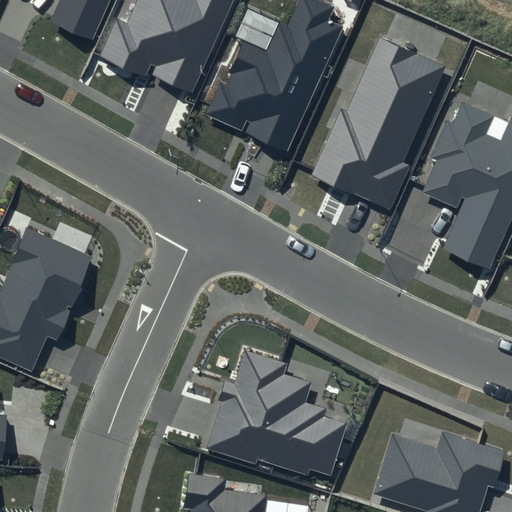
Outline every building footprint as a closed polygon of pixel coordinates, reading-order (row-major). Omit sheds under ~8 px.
[(111,0),(60,0),(50,22),(94,41),(111,0)] [(233,0),(137,0),(127,22),(117,17),(100,56),(144,75),(146,71),(192,91),(233,0)] [(321,0),(298,0),(287,26),(279,23),(267,51),(241,40),(227,72),(231,74),(227,85),(220,82),(205,115),(288,151),(344,25),(330,19),(335,6),(321,0)] [(445,66),(380,37),(347,111),(341,108),(311,175),(390,211),(410,166),(402,163),(445,66)] [(511,220),(511,114),(500,141),(485,135),(494,115),(463,102),(453,124),(447,121),(431,157),(436,160),(422,193),(457,208),(461,197),(464,198),(442,249),(490,270),(511,220)] [(93,258),(27,228),(0,287),(0,357),(32,371),(47,338),(55,341),(93,258)] [(286,364),(245,351),(235,384),(228,382),(207,448),(256,464),(257,460),(308,477),(310,470),(331,477),(348,424),(322,416),(324,409),(304,403),(311,383),(283,374),(286,364)] [(505,451),(441,430),(436,447),(392,433),(373,493),(426,511),(425,511),(479,511),(488,486),(493,488),(505,451)] [(189,474),(184,508),(191,509),(190,511),(264,511),(267,495),(224,489),(225,479),(189,474)]
